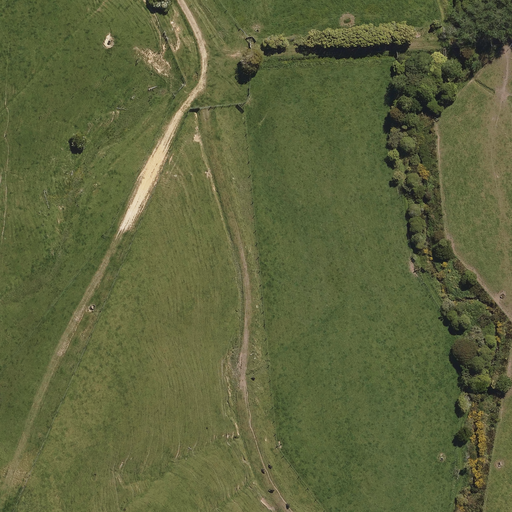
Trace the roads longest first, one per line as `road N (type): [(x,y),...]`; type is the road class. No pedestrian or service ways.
road 1 (track): [(511,292),(493,135),(505,51),(495,39),(204,54)]
road 2 (track): [(117,237),(59,351),(0,511)]
road 3 (track): [(117,237),(203,80),(199,36),(179,0)]
